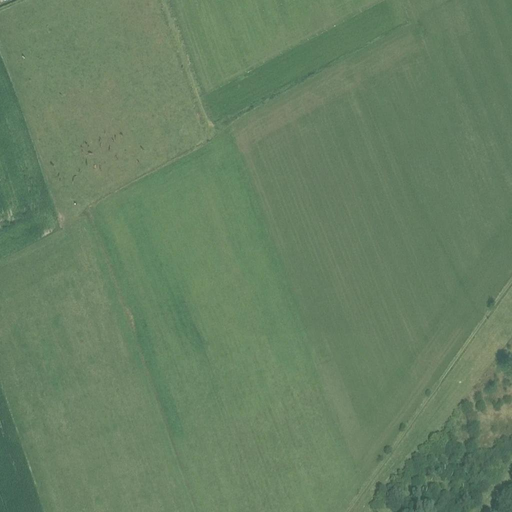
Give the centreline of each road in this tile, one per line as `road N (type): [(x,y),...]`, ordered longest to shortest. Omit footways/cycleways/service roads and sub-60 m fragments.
road 1 (track): [(163,0),(208,143),(239,176),(359,495)]
road 2 (track): [(303,511),(511,215)]
road 3 (track): [(407,0),(489,207),(505,225)]
